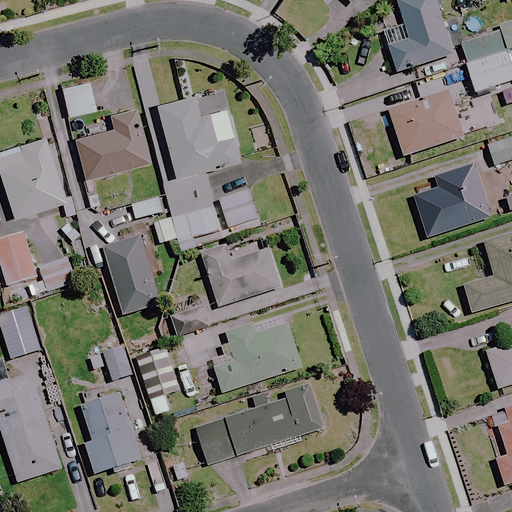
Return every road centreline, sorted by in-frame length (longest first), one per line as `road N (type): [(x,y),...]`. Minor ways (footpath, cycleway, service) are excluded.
road 1 (residential): [(419,466),(303,105),(261,49),(190,21),(150,20),(0,59)]
road 2 (residential): [(276,511),(419,466)]
